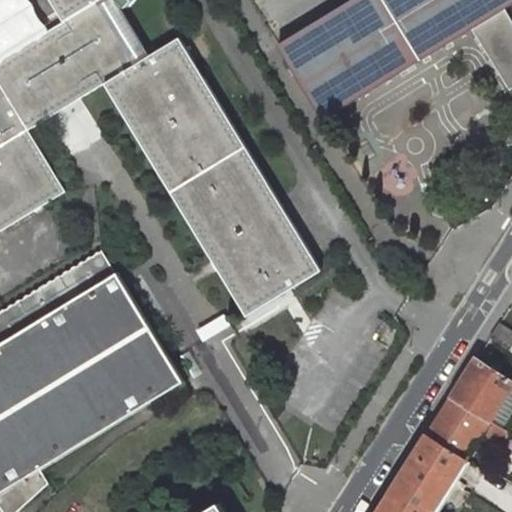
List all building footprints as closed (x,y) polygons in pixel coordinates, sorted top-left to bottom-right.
[(0,232),(44,207),(61,195),(67,191),(65,189),(29,129),(46,119),(81,98),(106,83),(149,57),(150,56),(115,0),(100,0),(80,13),(69,20),(0,61),(0,232)] [(56,0),(66,16),(69,20),(80,13),(100,0),(56,0)] [(511,4),(511,0),(352,0),(285,41),(279,45),(325,120),(331,116),(469,32),(473,29),(505,9),(511,4)] [(511,88),(511,19),(505,9),(473,29),(474,30),(510,89),(511,88)] [(106,83),(248,315),(323,270),(181,38),(150,56),(149,57),(106,83)] [(0,312),(0,489),(6,486),(39,467),(41,470),(187,381),(119,270),(116,272),(103,250),(0,312)] [(511,330),(500,323),(491,337),(511,350),(511,330)] [(511,387),(511,380),(477,358),(453,397),(490,421),(511,387)] [(418,511),(432,511),(481,436),(499,447),(509,432),(490,421),(453,397),(391,494),(418,511)] [(39,467),(6,486),(21,509),(49,483),(41,470),(39,467)] [(17,511),(21,509),(6,486),(0,489),(0,511),(17,511)] [(418,511),(391,494),(379,511),(418,511)] [(224,511),(219,503),(205,511),(224,511)]
